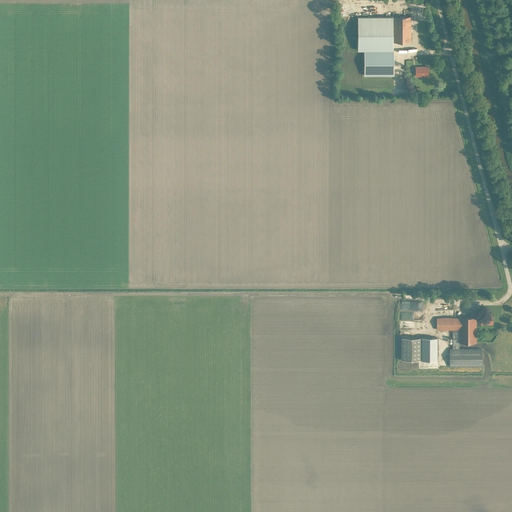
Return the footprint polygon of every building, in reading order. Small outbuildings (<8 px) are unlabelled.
[(393,17),(358,17),(358,51),(364,51),(393,51),(393,42),(393,17)] [(410,17),(393,17),(393,42),(410,42),(410,17)] [(393,76),(393,51),(364,51),(364,76),(393,76)] [(419,73),(415,73),(415,82),(428,82),(428,73),(427,73),(427,69),(419,69),(419,73)] [(481,318),(476,318),(476,321),(481,321),(481,324),(493,324),(493,315),(481,315),(481,318)] [(476,342),(476,321),(476,318),(476,317),(459,317),(459,318),(437,318),(437,330),(452,330),(452,349),(450,349),(450,366),(481,366),(481,349),(459,349),(459,342),(476,342)] [(421,338),(401,338),(401,360),(421,360),(421,338)] [(437,338),(422,338),(422,360),(437,360),(437,338)]
